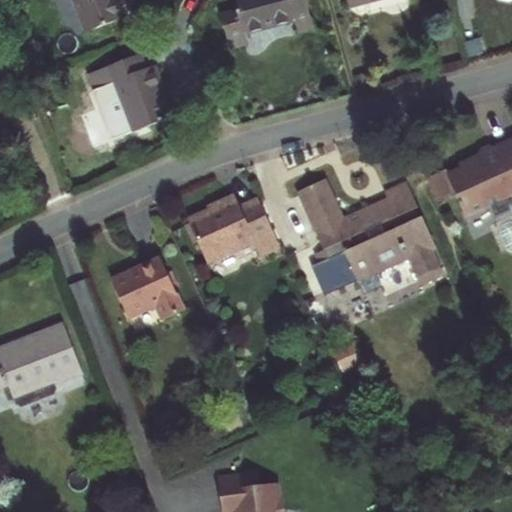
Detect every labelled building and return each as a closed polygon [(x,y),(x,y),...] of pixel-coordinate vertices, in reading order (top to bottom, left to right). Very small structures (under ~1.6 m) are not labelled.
[(81,0),(98,38),(114,31),(118,40),(133,33),(130,27),(136,25),(125,0),(81,0)] [(253,0),(249,1),(257,29),(237,34),(243,58),(265,52),(262,39),(314,25),(317,36),(331,32),(322,0),(253,0)] [(365,0),(369,13),(414,0),(365,0)] [(155,62),(106,84),(112,98),(129,90),(151,137),(171,128),(187,121),(167,76),(163,78),(155,62)] [(0,79),(0,135),(11,132),(3,110),(0,111),(0,91),(4,90),(0,79)] [(486,200),(491,212),(507,204),(504,199),(511,195),(508,187),(511,185),(511,127),(496,135),(490,139),(488,135),(477,140),(476,146),(463,152),(460,162),(445,169),(464,210),(486,200)] [(404,246),(414,266),(434,257),(425,237),(429,234),(416,204),(410,207),(405,197),(411,194),(398,166),(377,176),(381,185),(362,194),(335,206),(318,169),(291,181),(321,248),(336,241),(356,283),(373,275),(368,262),(404,246)] [(281,249),(259,201),(242,209),(237,197),(220,205),(193,218),(213,263),(257,243),(264,256),(281,249)] [(147,289),(155,308),(179,297),(156,243),(136,252),(106,266),(121,300),(147,289)] [(20,407),(90,383),(73,333),(0,358),(0,397),(15,392),(20,407)] [(246,481),(222,485),(225,511),(287,511),(281,504),(282,502),(280,488),(263,490),(261,474),(245,477),(246,481)]
